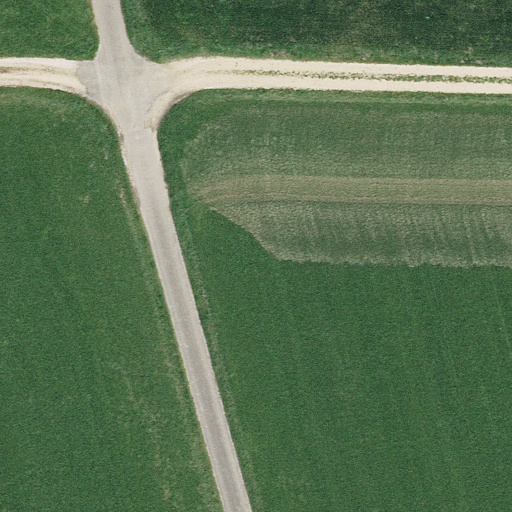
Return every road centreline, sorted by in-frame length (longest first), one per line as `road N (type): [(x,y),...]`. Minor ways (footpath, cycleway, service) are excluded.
road 1 (track): [(100,0),(226,511)]
road 2 (track): [(511,88),(0,78)]
